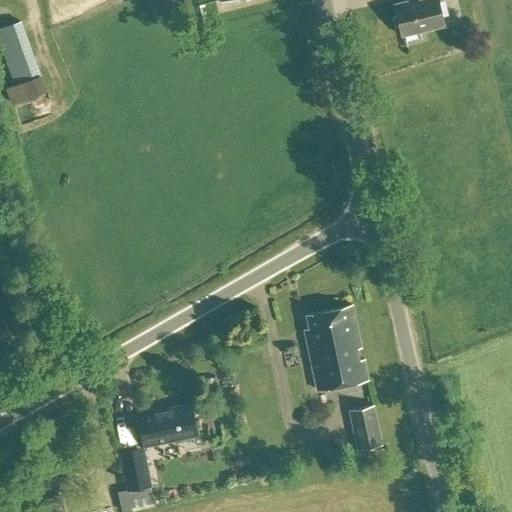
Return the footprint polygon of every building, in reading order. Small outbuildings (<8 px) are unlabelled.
[(437,0),(413,0),(394,5),(401,35),(443,25),(437,0)] [(9,101),(45,90),(23,17),(0,24),(0,40),(13,82),(4,84),(9,101)] [(368,378),(364,358),(360,359),(357,348),(361,347),(352,304),(305,314),(308,327),(302,329),(315,389),(368,378)] [(135,411),(142,444),(142,445),(196,433),(190,404),(150,412),(149,408),(135,411)] [(372,405),(346,411),(355,451),(381,445),(372,405)] [(141,445),(118,451),(126,491),(149,485),(141,445)] [(151,504),(148,487),(126,492),(130,508),(151,504)] [(58,511),(54,495),(32,500),(34,511),(35,511),(47,509),(47,511),(58,511)]
